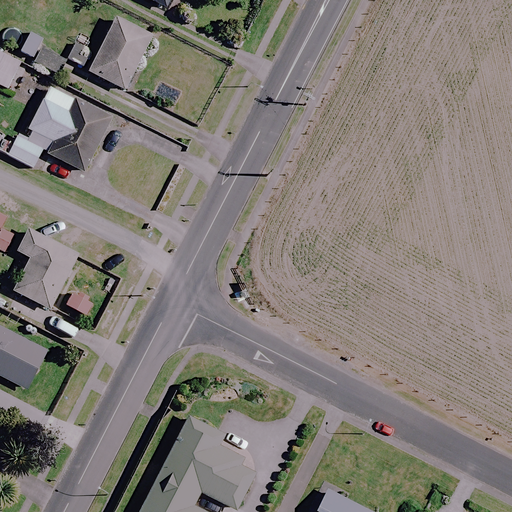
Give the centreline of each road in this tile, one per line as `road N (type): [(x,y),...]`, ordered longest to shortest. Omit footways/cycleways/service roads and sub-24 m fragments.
road 1 (residential): [(174,299),(511,472)]
road 2 (unclassified): [(328,0),(174,299)]
road 3 (unclassified): [(174,299),(64,511)]
